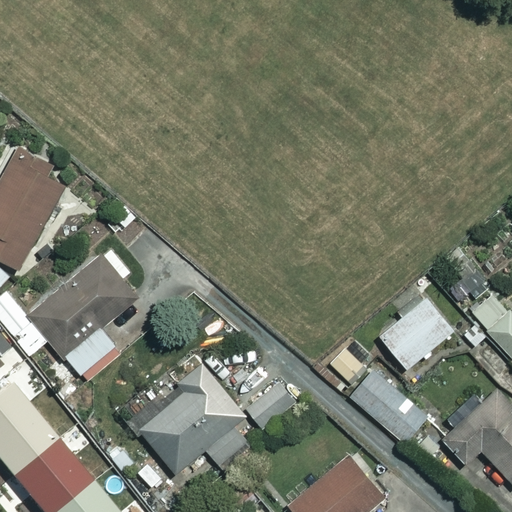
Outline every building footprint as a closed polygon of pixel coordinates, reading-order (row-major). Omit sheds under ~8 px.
[(19,149),(0,179),(0,254),(15,265),(68,180),(19,149)] [(488,278),(463,246),(447,258),(473,291),(488,278)] [(142,294),(108,249),(30,308),(84,379),(104,364),(98,356),(115,343),(101,325),(142,294)] [(0,283),(9,274),(0,266),(0,283)] [(46,340),(7,286),(0,291),(0,315),(27,353),(46,340)] [(511,308),(509,311),(491,291),(471,309),(511,354),(511,308)] [(453,326),(426,294),(379,332),(406,365),(453,326)] [(364,361),(345,344),(331,361),(349,377),(364,361)] [(245,412),(202,357),(176,378),(184,387),(138,423),(174,468),(203,445),(222,468),(251,444),(233,422),(245,412)] [(426,411),(372,365),(349,392),(403,439),(426,411)] [(284,377),(251,402),(265,421),(299,396),(284,377)] [(511,403),(494,384),(479,398),(475,393),(437,429),(464,459),(479,445),(511,480),(511,403)] [(361,511),(383,492),(347,451),(289,504),(296,511),(361,511)]
